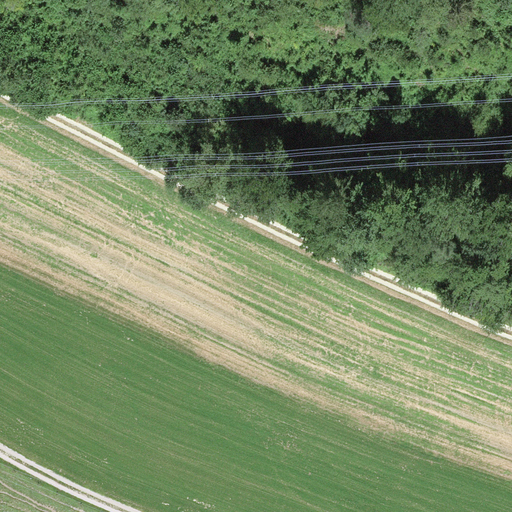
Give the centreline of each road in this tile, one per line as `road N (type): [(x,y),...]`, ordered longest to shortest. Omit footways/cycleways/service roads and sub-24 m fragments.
road 1 (track): [(511,329),(321,259),(0,87)]
road 2 (track): [(0,454),(121,511)]
